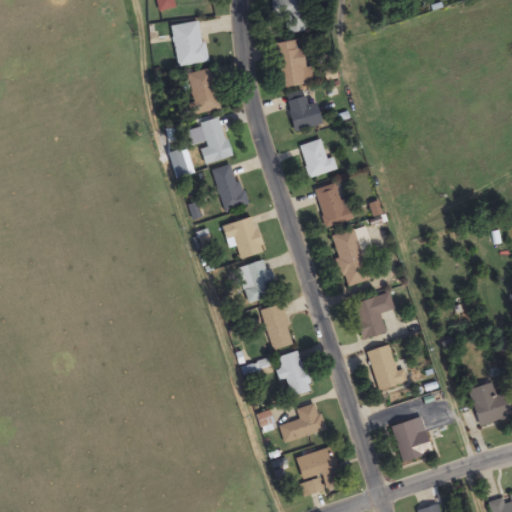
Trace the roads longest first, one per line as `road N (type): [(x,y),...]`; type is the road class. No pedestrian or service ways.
road 1 (residential): [(383,511),(258,128),(238,0)]
road 2 (residential): [(331,511),(511,450)]
